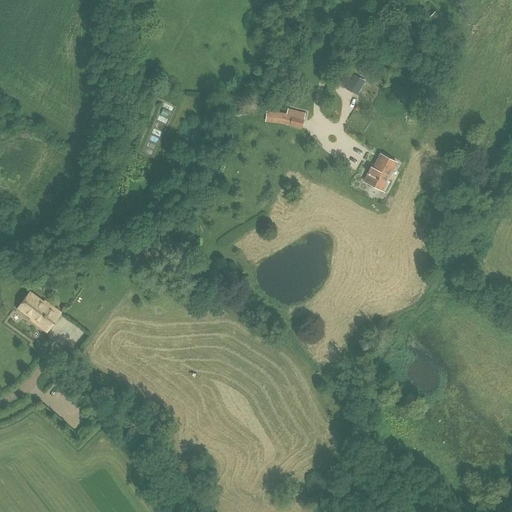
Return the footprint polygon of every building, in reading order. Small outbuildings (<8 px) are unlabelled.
[(435,11),(428,18),(439,29),(446,22),(435,11)] [(351,86),(360,91),(366,80),(355,74),(346,88),(349,90),(351,86)] [(277,111),(276,122),(281,123),(286,124),(302,128),(305,112),(288,108),(287,112),(283,111),(277,111)] [(367,173),(363,181),(383,192),(398,162),(380,153),(373,167),(371,166),(367,173)] [(122,240),(113,252),(107,259),(115,266),(130,246),(122,240)] [(31,319),(47,330),(61,312),(45,300),(44,302),(30,292),(19,307),(32,317),(31,319)]
